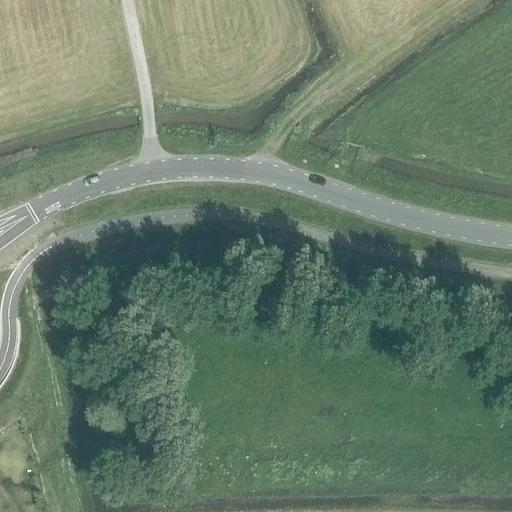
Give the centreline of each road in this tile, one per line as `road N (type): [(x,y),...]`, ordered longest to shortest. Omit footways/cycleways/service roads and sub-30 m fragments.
road 1 (tertiary): [(30,213),(152,171),(242,169),(511,237)]
road 2 (track): [(126,0),(152,171)]
